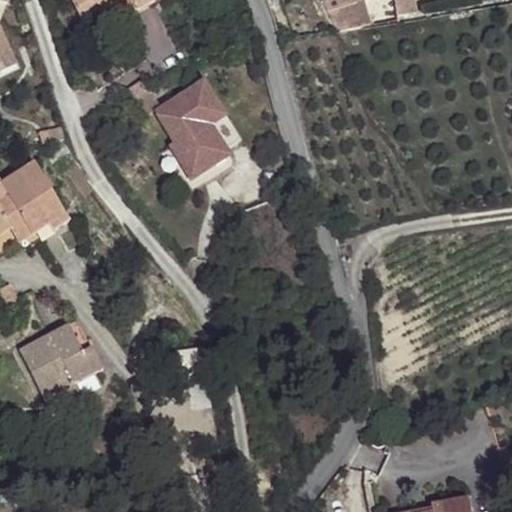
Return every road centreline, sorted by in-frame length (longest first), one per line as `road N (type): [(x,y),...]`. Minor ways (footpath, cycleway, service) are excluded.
road 1 (residential): [(283,511),(356,407),(365,372),(357,314),(252,0)]
road 2 (unknown): [(210,511),(193,447),(163,401),(58,280)]
